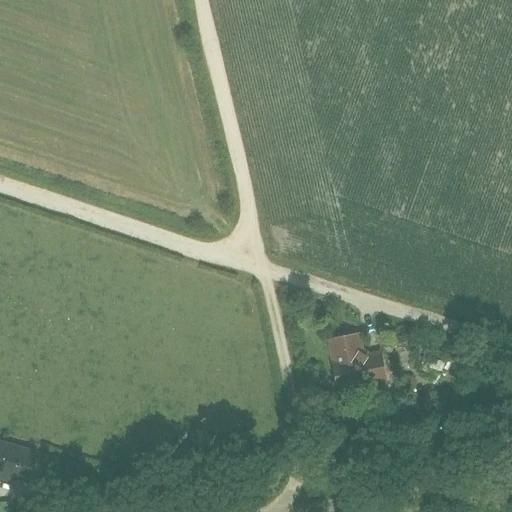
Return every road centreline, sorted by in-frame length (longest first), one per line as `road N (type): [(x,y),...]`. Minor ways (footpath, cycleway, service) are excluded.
road 1 (track): [(257,264),(270,286),(305,453),(299,478),(260,511)]
road 2 (track): [(0,180),(257,264)]
road 3 (track): [(199,0),(257,264)]
road 4 (track): [(257,264),(511,343)]
road 5 (unclassified): [(277,511),(511,474)]
